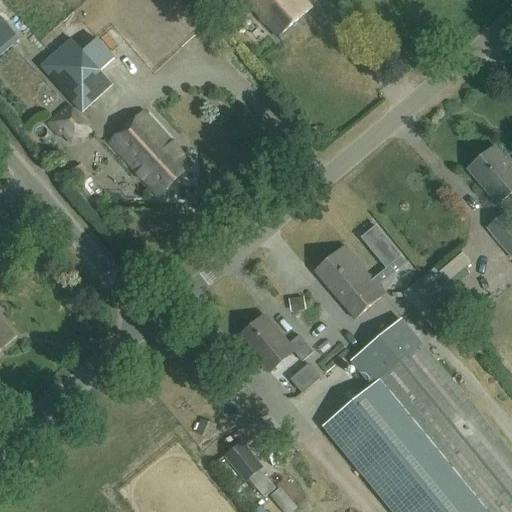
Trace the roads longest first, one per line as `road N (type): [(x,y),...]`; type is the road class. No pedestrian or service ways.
road 1 (tertiary): [(149,325),(511,21)]
road 2 (unclassified): [(149,325),(0,150)]
road 3 (tertiary): [(0,452),(149,325)]
